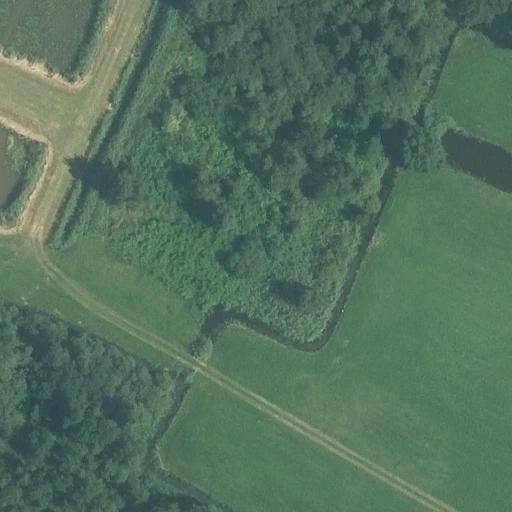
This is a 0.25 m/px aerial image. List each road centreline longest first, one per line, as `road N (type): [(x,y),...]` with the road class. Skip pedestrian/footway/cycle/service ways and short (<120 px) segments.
road 1 (track): [(72,283),(201,365),(263,425),(412,511)]
road 2 (track): [(0,255),(72,283),(187,18)]
